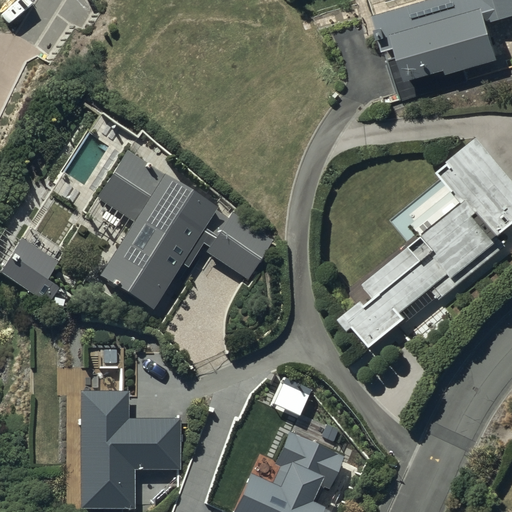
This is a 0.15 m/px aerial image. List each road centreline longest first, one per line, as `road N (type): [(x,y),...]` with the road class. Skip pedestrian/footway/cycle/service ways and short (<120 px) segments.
road 1 (residential): [(327,135),(291,250),(314,350),(429,484)]
road 2 (residential): [(429,484),(465,411),(511,350)]
